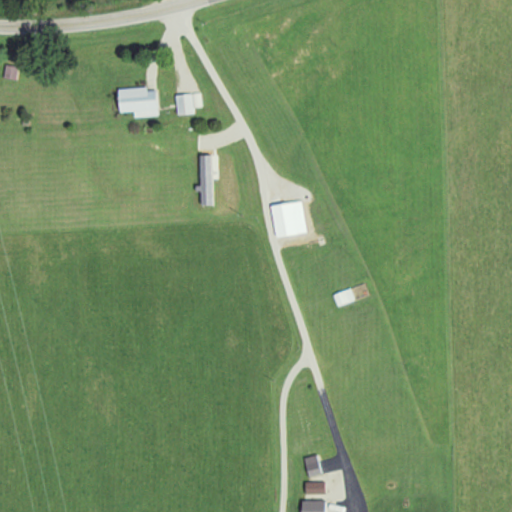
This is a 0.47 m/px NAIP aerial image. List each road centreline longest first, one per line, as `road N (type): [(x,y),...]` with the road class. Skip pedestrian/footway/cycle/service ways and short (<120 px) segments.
road 1 (residential): [(174,0),(253,146),(282,283),(306,341),(279,397),(280,511)]
road 2 (tertiary): [(170,0),(72,25),(0,22)]
